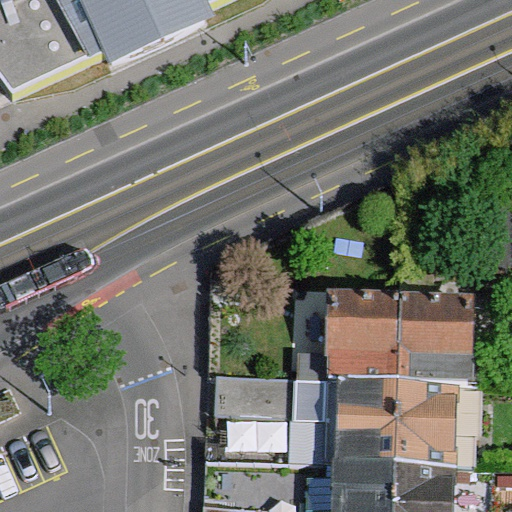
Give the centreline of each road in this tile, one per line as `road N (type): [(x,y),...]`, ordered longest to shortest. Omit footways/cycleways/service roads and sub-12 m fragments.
road 1 (secondary): [(494,0),(0,226)]
road 2 (secondary): [(177,223),(511,71)]
road 3 (residential): [(85,279),(129,338),(147,381),(156,426),(152,511)]
